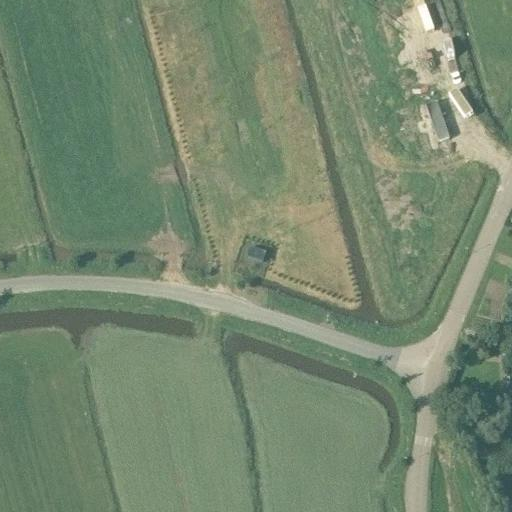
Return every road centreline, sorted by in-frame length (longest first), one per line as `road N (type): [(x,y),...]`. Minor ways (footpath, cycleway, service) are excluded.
road 1 (unclassified): [(0,287),(138,286),(209,300),(433,371)]
road 2 (tertiary): [(433,371),(511,181)]
road 3 (tertiary): [(415,511),(433,371)]
